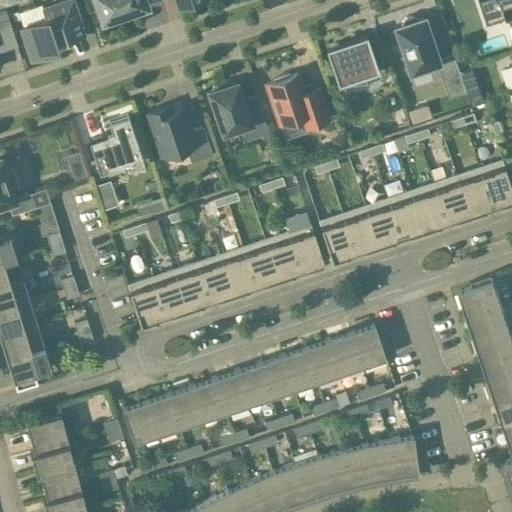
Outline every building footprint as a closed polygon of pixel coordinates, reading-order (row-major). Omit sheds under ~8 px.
[(73,0),(62,0),(42,7),(46,16),(21,25),(31,57),(58,48),(55,41),(84,32),(73,0)] [(145,0),(95,0),(102,20),(117,15),(118,17),(130,13),(129,11),(147,5),(145,0)] [(511,0),(477,0),(484,19),(504,13),(508,26),(511,24),(511,0)] [(403,19),(401,23),(395,25),(410,70),(427,64),(432,78),(441,75),(448,96),(466,90),(455,60),(440,65),(424,16),(418,18),(414,15),(410,15),(406,16),(403,19)] [(325,46),(338,82),(351,78),(352,79),(366,78),(365,73),(378,69),(366,33),(325,46)] [(470,103),(483,99),(471,64),(458,68),(470,103)] [(267,82),(271,95),(269,96),(273,111),(276,110),(280,123),(302,115),(305,126),(327,119),(319,93),(305,97),(297,72),(289,75),(288,72),(273,77),(274,80),(267,82)] [(385,85),(393,83),(389,72),(382,74),(385,85)] [(213,85),(211,89),(208,90),(222,132),(242,125),(246,139),(269,132),(261,109),(248,113),(237,80),(227,84),(223,82),(213,85)] [(427,118),(423,105),(407,110),(412,123),(427,118)] [(203,125),(191,129),(183,106),(162,113),(160,108),(147,112),(161,155),(186,147),(190,160),(212,153),(203,125)] [(475,119),(473,111),(461,115),(464,123),(475,119)] [(400,126),(407,124),(403,112),(396,115),(400,126)] [(123,162),(125,168),(144,162),(128,114),(109,120),(112,131),(88,138),(99,170),(123,162)] [(464,123),(461,115),(450,119),(452,127),(464,123)] [(494,133),(502,131),(499,120),(491,122),(494,133)] [(416,130),(418,138),(430,134),(427,126),(416,130)] [(418,138),(416,130),(393,138),(398,151),(409,147),(407,142),(418,138)] [(336,135),(332,142),(335,150),(347,145),(343,133),(336,135)] [(272,143),(269,135),(263,136),(266,145),(272,143)] [(370,145),(373,153),(384,149),(382,142),(370,145)] [(370,145),(359,149),(361,157),(373,153),(370,145)] [(21,165),(5,169),(1,155),(0,155),(0,204),(7,203),(10,215),(36,206),(32,192),(22,195),(18,183),(26,181),(21,165)] [(511,155),(502,158),(510,182),(511,181),(511,155)] [(325,160),(327,168),(339,164),(336,157),(325,160)] [(502,157),(479,165),(492,205),(511,198),(511,188),(510,182),(502,158),(502,157)] [(316,172),(327,168),(325,160),(313,164),(316,172)] [(70,167),(74,178),(87,174),(83,163),(70,167)] [(469,213),(492,205),(479,165),(456,172),(469,213)] [(290,172),(270,179),(273,186),(284,183),(286,187),(298,183),(295,174),(290,172)] [(446,221),(469,213),(456,172),(433,180),(446,221)] [(270,179),(259,182),(261,190),(273,186),(270,179)] [(433,180),(410,188),(423,228),(446,221),(433,180)] [(400,236),(423,228),(410,188),(387,195),(400,236)] [(225,194),(227,202),(239,198),(236,190),(225,194)] [(225,194),(213,198),(216,205),(227,202),(225,194)] [(387,195),(364,203),(377,244),(400,236),(387,195)] [(150,211),(147,201),(136,205),(139,214),(150,211)] [(354,251),(377,244),(364,203),(341,211),(354,251)] [(179,209),(182,217),(193,213),(191,205),(179,209)] [(179,209),(168,213),(170,221),(182,217),(179,209)] [(341,211),(318,218),(332,259),(354,251),(341,211)] [(161,231),(156,217),(134,224),(136,232),(148,228),(150,234),(161,231)] [(301,269),(324,261),(310,221),(287,228),(301,269)] [(125,236),(136,232),(134,224),(122,228),(125,236)] [(278,277),(301,269),(287,228),(264,236),(278,277)] [(62,240),(59,229),(46,233),(49,244),(62,240)] [(0,259),(16,254),(9,232),(0,234),(0,259)] [(264,236),(241,244),(255,284),(278,277),(264,236)] [(62,240),(49,244),(53,254),(65,250),(62,240)] [(232,292),(255,284),(241,244),(219,251),(232,292)] [(219,251),(196,259),(209,300),(232,292),(219,251)] [(0,283),(23,276),(16,254),(0,259),(0,283)] [(186,307),(209,300),(196,259),(173,267),(186,307)] [(511,266),(502,268),(503,277),(511,276),(511,266)] [(173,267),(150,274),(163,315),(186,307),(173,267)] [(501,301),(491,273),(471,280),(472,285),(458,290),(466,313),(501,301)] [(76,284),(73,274),(60,278),(63,287),(76,284)] [(140,323),(163,315),(150,274),(127,282),(140,323)] [(0,307),(30,298),(23,276),(0,283),(0,307)] [(63,287),(66,297),(79,293),(76,284),(63,287)] [(0,330),(36,320),(30,298),(0,307),(0,330)] [(508,324),(501,301),(466,313),(474,335),(508,324)] [(89,327),(86,317),(74,321),(77,331),(89,327)] [(36,320),(0,330),(0,336),(5,353),(43,341),(36,320)] [(385,356),(373,321),(350,329),(362,364),(385,356)] [(482,358),(511,348),(511,334),(508,324),(474,335),(482,358)] [(89,327),(77,331),(80,342),(93,338),(89,327)] [(362,364),(350,329),(328,337),(339,371),(362,364)] [(339,371),(328,337),(305,344),(316,379),(339,371)] [(5,353),(16,388),(37,382),(33,369),(50,364),(43,341),(5,353)] [(316,379),(305,344),(282,352),(293,387),(316,379)] [(511,373),(511,348),(482,358),(489,381),(511,373)] [(293,387),(282,352),(259,360),(270,394),(293,387)] [(270,394),(259,360),(236,367),(248,402),(270,394)] [(248,402),(236,367),(213,375),(225,410),(248,402)] [(511,399),(511,373),(489,381),(497,404),(511,399)] [(225,410),(213,375),(190,383),(202,417),(225,410)] [(371,394),(385,389),(382,381),(369,385),(371,394)] [(202,417),(190,383),(167,391),(179,425),(202,417)] [(371,394),(369,385),(355,390),(358,398),(371,394)] [(179,425),(167,391),(144,398),(156,433),(179,425)] [(389,394),(375,399),(378,407),(392,403),(389,394)] [(336,396),(323,401),(326,409),(339,405),(336,396)] [(144,398),(122,406),(133,440),(156,433),(144,398)] [(511,399),(497,404),(505,427),(511,424),(511,399)] [(326,409),(323,401),(310,405),(312,414),(326,409)] [(368,411),(366,402),(352,407),(355,415),(368,411)] [(342,420),(355,415),(352,407),(339,411),(342,420)] [(291,411),(278,416),(280,424),(294,420),(291,411)] [(26,422),(33,449),(68,440),(60,412),(26,422)] [(280,424),(278,416),(264,420),(267,429),(280,424)] [(123,435),(117,417),(103,421),(109,440),(123,435)] [(323,426),(320,418),(307,422),(309,430),(323,426)] [(309,430),(307,422),(293,427),(296,435),(309,430)] [(245,427),(232,431),(235,440),(248,435),(245,427)] [(235,440),(232,431),(219,436),(221,444),(235,440)] [(277,441),(274,433),(261,437),(264,446),(277,441)] [(393,473),(417,469),(413,433),(388,437),(393,473)] [(250,450),(264,446),(261,437),(248,442),(250,450)] [(393,473),(388,437),(364,441),(371,477),(393,473)] [(39,470),(73,460),(68,440),(33,449),(30,450),(35,471),(39,470)] [(371,477),(364,441),(341,447),(350,483),(371,477)] [(200,442),(186,446),(189,455),(203,450),(200,442)] [(176,459),(189,455),(186,446),(173,451),(176,459)] [(350,483),(341,447),(318,453),(328,488),(350,483)] [(232,457),(229,448),(215,453),(218,461),(232,457)] [(205,466),(218,461),(215,453),(202,457),(205,466)] [(328,488),(318,453),(294,461),(306,495),(328,488)] [(153,467),(167,462),(164,454),(150,459),(153,467)] [(39,470),(46,496),(80,486),(73,460),(39,470)] [(294,461),(271,469),(284,503),(306,495),(294,461)] [(186,472),(183,463),(170,468),(173,476),(186,472)] [(118,486),(112,468),(98,472),(105,491),(118,486)] [(159,481),(173,476),(170,468),(156,472),(159,481)] [(271,469),(249,478),(263,511),(284,503),(271,469)] [(136,489),(150,484),(147,476),(133,480),(136,489)] [(249,478),(227,487),(238,511),(261,511),(263,511),(249,478)] [(65,511),(86,507),(80,486),(46,496),(42,497),(46,511),(65,511)] [(238,511),(227,487),(205,499),(211,511),(238,511)] [(211,511),(205,499),(183,510),(184,511),(211,511)]
